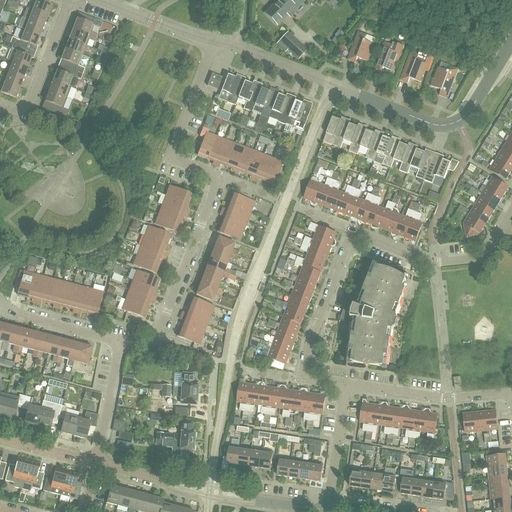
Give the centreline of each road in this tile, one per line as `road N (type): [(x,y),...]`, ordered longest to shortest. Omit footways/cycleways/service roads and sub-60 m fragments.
road 1 (residential): [(156,340),(213,186),(214,179),(174,160),(172,149),(212,42)]
road 2 (residential): [(458,122),(432,124),(212,42)]
road 3 (residential): [(344,387),(311,381),(303,371),(350,240)]
road 4 (residential): [(67,0),(24,113),(0,106)]
road 5 (residential): [(156,340),(214,360),(209,430)]
road 6 (residential): [(120,342),(0,303)]
road 7 (residential): [(95,464),(120,342)]
road 8 (residential): [(328,510),(344,387)]
road 9 (residential): [(212,42),(97,0)]
